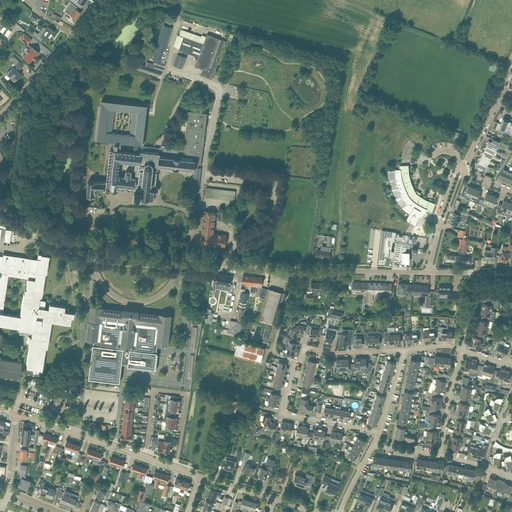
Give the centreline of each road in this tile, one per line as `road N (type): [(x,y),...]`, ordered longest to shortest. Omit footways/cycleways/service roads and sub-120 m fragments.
road 1 (residential): [(293,267),(84,253),(48,238),(0,200)]
road 2 (unclassified): [(0,113),(101,0)]
road 3 (residential): [(378,432),(282,411),(298,362)]
road 4 (residential): [(428,271),(293,267)]
road 5 (residential): [(60,511),(8,489),(15,413)]
